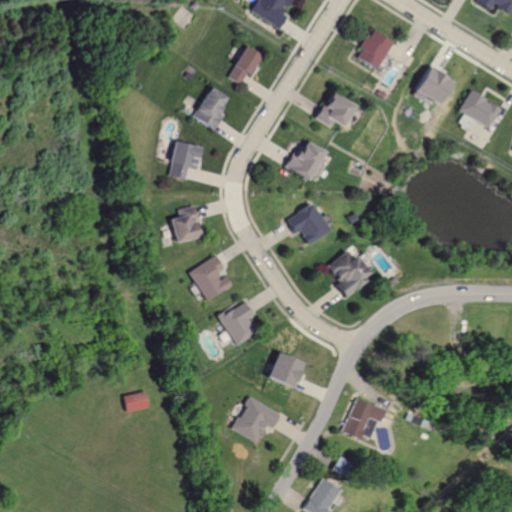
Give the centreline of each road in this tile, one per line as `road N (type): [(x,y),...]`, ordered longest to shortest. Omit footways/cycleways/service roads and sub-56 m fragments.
road 1 (residential): [(345,0),(249,151),(232,195),(238,224),(286,302),(310,325),(358,344)]
road 2 (residential): [(511,295),(433,297),(381,319),(358,344),(265,511)]
road 3 (residential): [(397,0),(511,74)]
